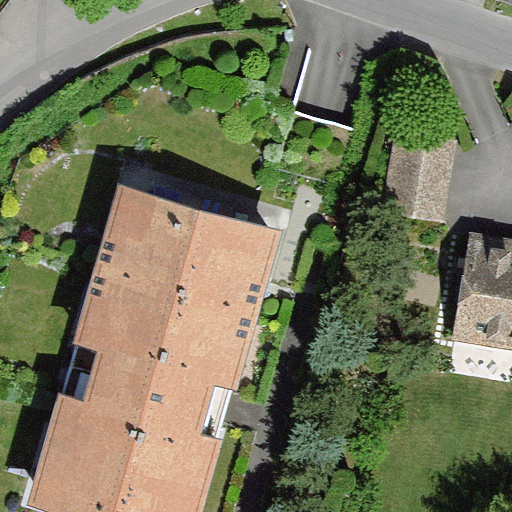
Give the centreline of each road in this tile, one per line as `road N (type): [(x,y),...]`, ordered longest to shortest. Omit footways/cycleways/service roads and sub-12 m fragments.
road 1 (unclassified): [(152,0),(19,50)]
road 2 (residential): [(387,0),(511,42)]
